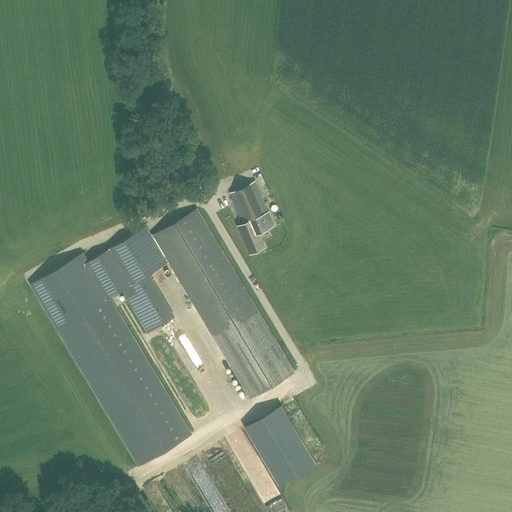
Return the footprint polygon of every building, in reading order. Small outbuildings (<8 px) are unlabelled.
[(255,181),(229,193),(242,223),(237,225),(250,253),(265,246),(259,232),(274,225),(269,211),(268,211),(255,181)] [(148,273),(169,261),(251,398),(294,372),(196,208),(153,234),(148,225),(101,253),(88,261),(82,252),(31,283),(57,327),(79,314),(109,296),(123,288),(148,331),(174,316),(148,273)] [(192,434),(109,296),(79,314),(57,327),(140,464),(192,434)] [(231,409),(184,330),(157,346),(204,425),(231,409)] [(213,442),(219,455),(227,451),(220,438),(213,442)] [(216,465),(229,458),(226,452),(220,455),(216,448),(209,452),(216,465)]
